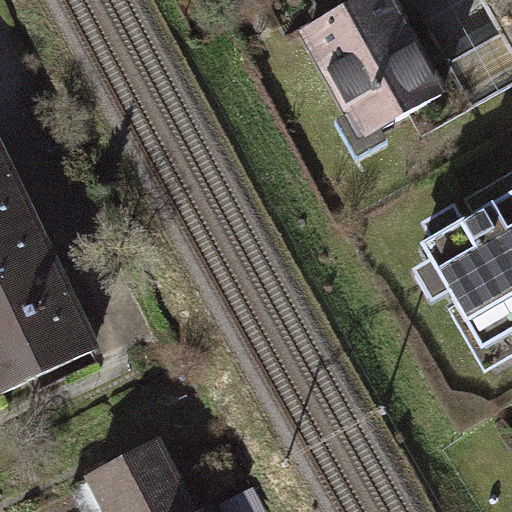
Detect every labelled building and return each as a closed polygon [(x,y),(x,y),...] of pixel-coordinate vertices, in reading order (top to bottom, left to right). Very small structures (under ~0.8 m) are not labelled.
[(352,139),(436,93),(383,0),(342,0),(290,29),(352,139)] [(0,151),(0,402),(106,345),(0,151)] [(511,181),(411,238),(473,349),(511,326),(511,181)] [(167,433),(84,477),(102,511),(177,511),(202,499),(167,433)] [(209,511),(202,499),(177,511),(209,511)]
